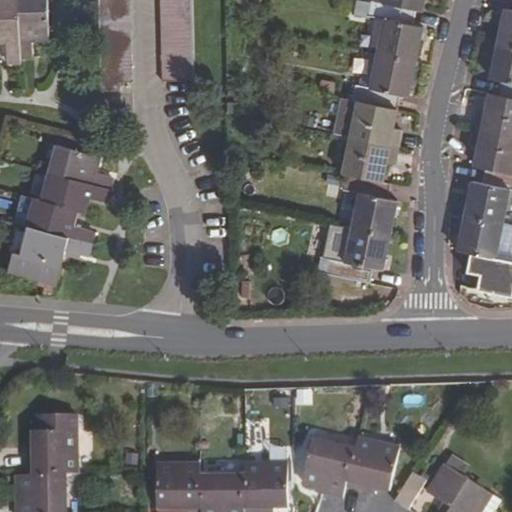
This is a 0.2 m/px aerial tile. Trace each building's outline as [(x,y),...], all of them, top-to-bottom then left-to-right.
[(0,0),(0,40),(7,41),(8,62),(20,61),(20,57),(33,57),(33,40),(49,39),(47,0),(0,0)] [(120,91),(120,83),(133,82),(133,64),(130,0),(98,0),(101,91),(120,91)] [(193,0),(160,0),(163,81),(195,81),(193,0)] [(367,0),(357,0),(356,14),(386,20),(379,54),(417,62),(424,27),(414,24),(417,10),(382,3),(371,1),(367,0)] [(382,0),(382,3),(417,10),(423,12),(425,0),(382,0)] [(511,9),(507,8),(500,44),(511,46),(511,9)] [(511,46),(500,44),(493,79),(503,81),(500,95),(511,97),(511,46)] [(372,88),(379,54),(367,51),(360,85),(372,88)] [(400,95),(409,97),(417,62),(379,54),(372,88),(360,85),(356,85),(353,100),(358,101),(397,109),(400,95)] [(475,128),(511,135),(511,97),(500,95),(490,93),(486,112),(478,110),(475,128)] [(351,138),(358,101),(353,100),(343,98),(335,135),(351,138)] [(394,128),(397,109),(358,101),(351,138),(398,148),(402,130),(394,128)] [(229,112),(238,114),(238,103),(228,102),(229,112)] [(511,135),(475,128),(471,145),(479,147),(475,166),(486,168),(511,172),(511,135)] [(395,165),(398,148),(351,138),(344,174),(347,175),(383,182),(387,163),(395,165)] [(28,229),(20,259),(13,257),(7,275),(56,289),(66,250),(87,257),(94,232),(73,226),(77,211),(84,213),(89,197),(109,203),(112,191),(109,190),(112,177),(95,172),(100,157),(59,146),(59,147),(44,201),(37,199),(28,229)] [(483,183),(473,180),(465,216),(503,223),(510,190),(511,189),(511,172),(486,168),(483,183)] [(347,175),(343,190),(361,193),(353,228),(391,236),(398,200),(388,198),(391,184),(383,182),(347,175)] [(28,229),(37,199),(21,195),(13,224),(28,229)] [(511,260),(496,257),(503,223),(465,216),(459,251),(472,253),(468,273),(481,275),(478,290),(511,296),(511,260)] [(373,268),(384,271),(391,236),(353,228),(347,261),(322,256),(318,272),(370,283),(373,268)] [(42,434),(34,434),(34,454),(28,454),(28,475),(67,476),(77,475),(77,417),(43,417),(42,434)] [(402,448),(360,438),(356,451),(348,485),(370,491),(371,487),(391,491),(402,448)] [(314,441),(304,480),(324,486),(323,490),(345,496),(348,485),(356,451),(314,441)] [(246,477),(246,511),(266,511),(268,507),(289,507),(289,481),(289,466),(246,465),(246,477)] [(158,468),(158,511),(203,511),(203,508),(204,476),(203,466),(158,468)] [(481,511),(492,495),(447,466),(431,493),(447,504),(453,508),(450,511),(481,511)] [(424,481),(413,474),(396,500),(408,508),(424,481)] [(28,475),(21,475),(21,498),(16,498),(16,511),(67,511),(67,476),(28,475)] [(203,511),(246,511),(246,477),(204,476),(203,508),(203,511)]
